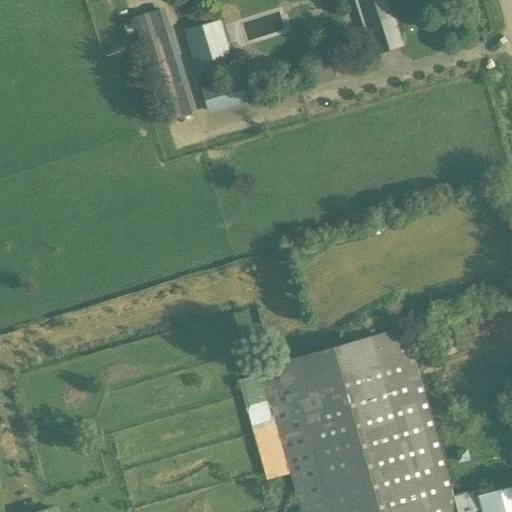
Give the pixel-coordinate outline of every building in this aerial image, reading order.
[(383,0),(357,0),(375,57),(405,48),(395,17),(390,19),(383,0)] [(163,6),(133,15),(165,123),(195,114),(163,6)] [(220,21),(186,31),(198,70),(232,60),(220,21)] [(202,87),(209,111),(248,100),(241,76),(202,87)] [(511,511),(511,488),(485,496),(482,488),(453,496),(404,326),(259,367),(261,375),(239,381),(275,511),(511,511)]
